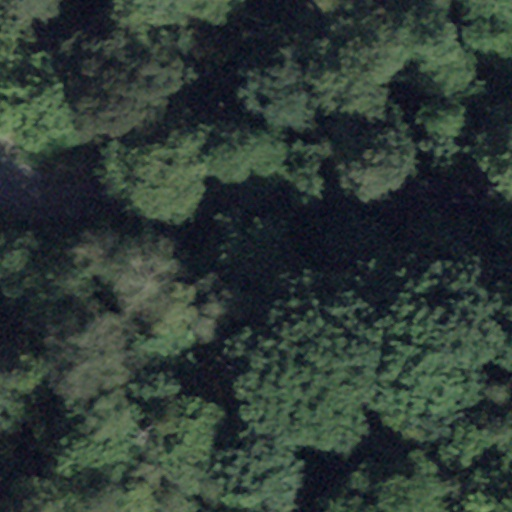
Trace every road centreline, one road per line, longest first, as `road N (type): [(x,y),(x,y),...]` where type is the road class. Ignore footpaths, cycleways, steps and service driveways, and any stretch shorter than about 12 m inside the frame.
road 1 (unclassified): [(0,157),(18,173),(85,197),(511,189)]
road 2 (track): [(350,511),(359,488),(399,465),(511,455)]
